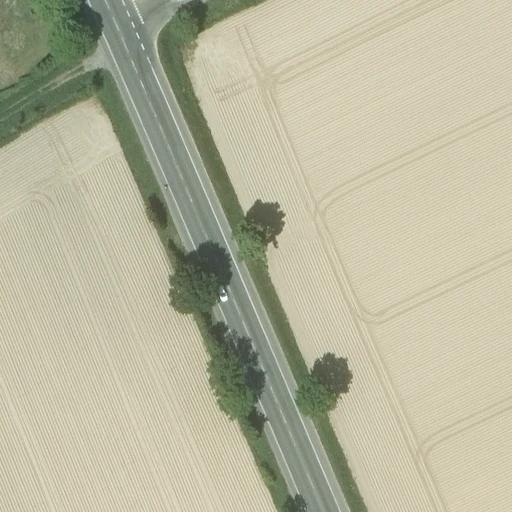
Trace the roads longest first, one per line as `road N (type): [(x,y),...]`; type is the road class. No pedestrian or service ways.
road 1 (secondary): [(320,511),(119,37)]
road 2 (track): [(0,119),(96,62),(119,37)]
